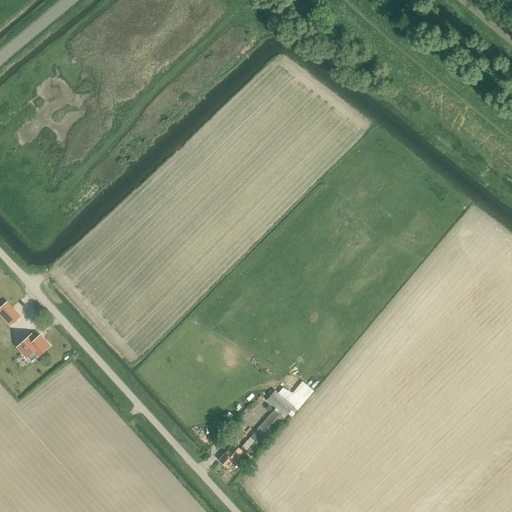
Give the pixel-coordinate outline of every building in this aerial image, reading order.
[(7,302),(2,307),(9,314),(6,316),(13,324),(21,317),(7,302)] [(35,339),(30,335),(17,347),(30,361),(48,345),(39,335),(35,339)] [(275,391),(267,400),(286,416),(294,407),(275,391)] [(243,446),(253,454),(283,418),(274,410),(243,446)] [(241,457),(243,458),(246,454),(245,453),(245,452),(234,442),(219,460),(228,467),(234,460),(236,462),(241,457)]
